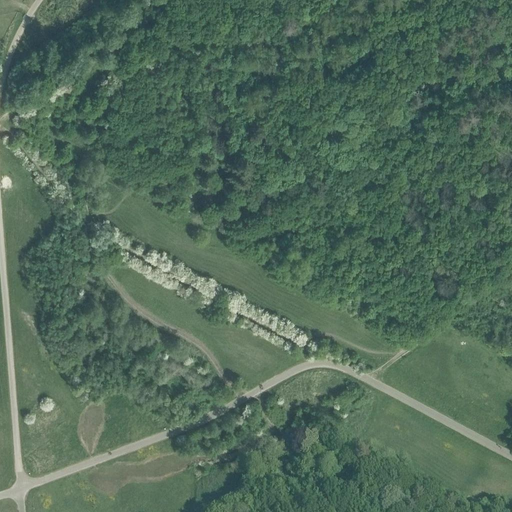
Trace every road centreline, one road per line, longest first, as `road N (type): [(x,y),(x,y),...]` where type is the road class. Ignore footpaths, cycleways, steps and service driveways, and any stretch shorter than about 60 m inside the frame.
road 1 (unknown): [(215,0),(175,37),(102,186),(78,215),(68,286),(91,331),(206,389),(341,475),(329,511)]
road 2 (unclassified): [(511,458),(327,357),(211,414),(22,486)]
